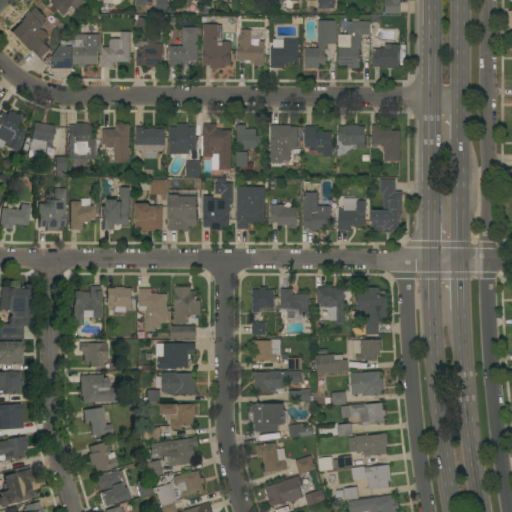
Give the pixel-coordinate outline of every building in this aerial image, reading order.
[(52,0),(85,0),(86,1),(76,11),(72,6),(65,12),(66,13),(63,16),(59,12),(60,12),(50,2),(52,0)] [(167,0),(167,11),(156,11),(156,0),(167,0)] [(334,0),(334,8),(319,8),(319,0),(334,0)] [(400,0),(400,14),(385,14),(385,0),(400,0)] [(49,9),(52,6),(57,11),(54,14),(49,9)] [(21,21),(20,20),(29,11),(30,12),(35,7),(46,18),(43,20),(45,22),(42,25),(43,25),(40,29),(41,30),(44,31),(45,31),(46,33),(47,34),(46,36),(46,38),(45,39),(38,37),(50,49),(39,60),(30,50),(28,52),(9,32),(21,21)] [(147,33),(135,29),(139,17),(151,21),(147,33)] [(347,68),(347,65),(339,65),(339,35),(347,35),(347,22),(352,22),(352,19),(359,19),(359,22),(360,22),(360,21),(371,21),(371,35),(361,35),(361,43),(360,43),(360,48),(359,48),(359,68),(347,68)] [(336,44),(325,44),(325,63),(319,63),(319,67),(315,67),(315,68),(305,68),(305,48),(318,48),(318,43),(317,43),(317,21),(336,21),(336,44)] [(218,45),(221,45),(221,41),(231,42),(230,65),(223,65),(223,68),(210,68),(210,65),(202,65),(203,24),(218,24),(218,45)] [(197,60),(189,60),(189,66),(169,66),(169,46),(182,46),(182,27),(197,27),(197,60)] [(237,60),(237,45),(240,45),(240,44),(238,43),(238,37),(240,37),(240,30),(251,30),(251,45),(258,45),(258,41),(264,41),(264,46),(263,46),(263,59),(264,59),(264,66),(254,66),(254,64),(250,64),(250,61),(237,60)] [(130,62),(114,62),(114,68),(101,67),(101,47),(109,47),(109,39),(120,39),(120,32),(130,32),(130,62)] [(99,49),(98,49),(98,64),(85,64),(85,68),(78,68),(78,64),(72,64),(72,68),(51,69),(51,60),(61,45),(67,45),(67,47),(75,47),(75,40),(81,40),(81,34),(99,35),(99,49)] [(163,44),(163,48),(162,48),(162,66),(156,66),(156,67),(143,67),(143,66),(136,66),(136,51),(137,51),(137,41),(147,41),(147,36),(163,36),(163,44)] [(270,48),(282,48),(282,42),(298,41),(298,62),(289,62),(289,63),(288,64),(284,64),(283,63),(283,62),(282,62),(283,68),(271,68),(270,48)] [(372,49),(379,49),(379,48),(384,48),(384,44),(391,44),(391,45),(399,45),(399,49),(398,49),(398,67),(392,67),(392,68),(379,68),(379,67),(372,67),(372,49)] [(0,111),(5,114),(7,111),(10,112),(10,111),(13,112),(14,111),(18,113),(19,115),(20,116),(21,116),(7,145),(4,144),(2,149),(0,148),(0,111)] [(33,122),(46,125),(46,124),(51,125),(51,126),(53,126),(50,142),(50,143),(49,148),(43,147),(42,153),(27,149),(33,122)] [(68,159),(67,138),(68,138),(68,125),(75,125),(75,124),(88,124),(88,126),(94,126),(94,143),(95,143),(95,159),(68,159)] [(129,163),(114,163),(114,148),(108,148),(105,148),(105,145),(101,145),(101,129),(115,129),(115,124),(129,124),(129,163)] [(188,124),(188,127),(197,127),(197,141),(197,151),(189,151),(189,154),(170,154),(170,127),(176,127),(176,124),(188,124)] [(231,170),(211,170),(211,157),(202,157),(202,156),(201,156),(201,136),(203,136),(203,124),(216,124),(216,129),(221,129),(221,130),(231,130),(231,170)] [(256,129),(255,136),(261,136),(261,149),(255,149),(255,150),(253,150),(253,149),(248,149),(247,167),(236,167),(236,147),(237,147),(237,133),(236,133),(236,125),(245,125),(245,129),(256,129)] [(270,125),(290,125),(290,127),(297,127),(297,149),(290,149),(290,157),(277,157),(277,155),(270,155),(270,125)] [(358,125),(358,126),(365,126),(364,149),(356,149),(356,145),(345,145),(345,144),(341,144),(341,142),(338,141),(338,126),(345,126),(345,125),(358,125)] [(399,161),(384,161),(384,150),(383,150),(383,145),(371,145),(371,125),(382,125),(382,131),(399,131),(399,161)] [(135,127),(143,127),(143,129),(151,129),(151,127),(154,127),(154,129),(164,129),(164,152),(158,152),(158,159),(141,159),(142,151),(135,151),(135,127)] [(331,132),(331,146),(332,146),(332,156),(322,156),(322,153),(316,153),(316,147),(304,147),(304,127),(317,127),(317,132),(331,132)] [(65,157),(65,177),(54,177),(54,157),(65,157)] [(199,162),(199,176),(186,176),(186,162),(199,162)] [(166,195),(150,195),(150,179),(167,180),(166,195)] [(210,231),(210,227),(203,227),(202,196),(215,196),(215,184),(217,184),(217,179),(226,179),(226,183),(233,183),(233,205),(230,205),(231,214),(230,214),(230,227),(222,227),(222,231),(210,231)] [(402,216),(398,216),(398,229),(391,229),(391,233),(383,233),(383,231),(371,231),(371,210),(383,210),(383,194),(380,194),(380,180),(395,180),(395,192),(402,192),(402,216)] [(331,230),(311,230),(311,229),(304,229),(304,193),(305,193),(305,182),(310,182),(310,184),(317,184),(317,193),(318,193),(318,205),(323,205),(323,206),(324,206),(324,204),(328,204),(328,206),(331,206),(331,230)] [(129,212),(128,212),(128,224),(113,224),(113,230),(102,230),(102,219),(101,219),(101,207),(106,207),(106,199),(117,199),(117,202),(119,202),(120,187),(129,187),(129,212)] [(264,224),(254,223),(254,224),(249,224),(249,229),(236,229),(237,187),(264,187),(264,224)] [(64,213),(63,213),(63,227),(56,227),(56,230),(44,230),(44,226),(37,226),(37,204),(43,204),(43,200),(52,200),(52,189),(64,189),(64,213)] [(197,196),(197,225),(194,225),(194,226),(191,226),(191,225),(189,225),(189,231),(182,231),(182,230),(175,230),(175,231),(168,231),(168,195),(179,195),(179,196),(197,196)] [(68,201),(79,201),(79,198),(88,198),(88,206),(93,206),(93,219),(88,219),(88,222),(81,222),(81,230),(69,230),(68,201)] [(350,225),(350,231),(338,231),(338,209),(343,209),(343,204),(356,204),(356,201),(365,201),(365,225),(350,225)] [(11,224),(10,229),(0,227),(0,207),(13,209),(13,208),(16,209),(16,210),(18,210),(19,204),(29,205),(26,226),(11,224)] [(162,229),(155,229),(155,230),(137,230),(135,230),(135,204),(149,204),(149,206),(162,206),(162,229)] [(297,228),(294,228),(294,227),(290,227),(290,228),(287,228),(287,226),(277,226),(277,223),(270,223),(270,208),(270,205),(284,205),(284,207),(286,207),(286,208),(297,207),(297,228)] [(31,325),(21,325),(21,339),(0,339),(0,324),(7,324),(7,317),(10,314),(6,310),(0,309),(0,286),(22,287),(22,284),(31,285),(31,325)] [(81,317),(81,325),(71,325),(72,305),(73,291),(79,291),(79,292),(87,292),(87,287),(99,287),(99,305),(100,305),(100,317),(81,317)] [(175,287),(190,287),(190,291),(196,291),(196,300),(200,300),(200,315),(186,315),(186,324),(175,324),(175,287)] [(274,308),(259,308),(259,312),(252,312),(252,290),(260,290),(260,287),(266,287),(266,290),(274,290),(274,308)] [(378,288),(378,307),(378,312),(372,312),(372,310),(370,310),(370,309),(357,309),(357,290),(366,290),(366,287),(378,288)] [(126,288),(126,289),(132,289),(132,305),(132,311),(124,311),(124,313),(113,313),(113,307),(109,307),(109,304),(106,304),(106,289),(113,289),(113,288),(126,288)] [(344,320),(343,320),(343,322),(341,324),(335,324),(335,320),(329,320),(329,307),(324,307),(324,304),(317,304),(317,288),(337,288),(337,289),(344,289),(344,320)] [(145,310),(138,310),(139,289),(151,289),(151,294),(167,294),(166,312),(170,312),(170,318),(166,318),(166,323),(160,323),(160,327),(155,327),(155,331),(144,331),(145,310)] [(308,315),(306,315),(306,319),(301,319),(301,321),(286,321),(286,309),(280,309),(280,289),(293,289),(293,294),(308,294),(308,315)] [(378,322),(378,334),(365,335),(365,322),(378,322)] [(266,323),(266,335),(252,335),(252,323),(266,323)] [(195,326),(195,338),(181,338),(177,337),(173,338),(171,338),(171,326),(195,326)] [(281,356),(278,356),(278,355),(277,355),(277,357),(278,357),(278,360),(277,360),(277,362),(270,362),(270,361),(252,361),(251,341),(281,340),(281,356)] [(347,340),(380,340),(380,343),(380,347),(381,351),(379,351),(379,354),(375,354),(375,360),(362,360),(362,361),(356,361),(356,359),(352,359),(352,353),(347,353),(347,340)] [(0,341),(21,341),(21,345),(23,346),(23,349),(21,350),(21,364),(0,364),(0,341)] [(82,351),(78,351),(78,343),(86,343),(86,344),(99,343),(105,343),(105,360),(103,360),(103,362),(102,362),(102,367),(89,367),(88,362),(82,362),(82,351)] [(188,352),(188,354),(190,354),(190,359),(188,359),(188,367),(176,367),(176,369),(170,369),(170,370),(168,370),(168,369),(158,369),(158,367),(157,367),(157,358),(158,358),(158,357),(156,357),(156,347),(154,347),(154,344),(156,344),(156,343),(163,344),(163,343),(188,343),(195,343),(195,352),(188,352)] [(315,355),(334,354),(334,356),(342,355),(342,360),(347,360),(348,372),(317,374),(315,355)] [(302,369),(288,369),(288,358),(301,358),(302,369)] [(301,371),(301,383),(285,383),(285,389),(276,389),(276,393),(271,393),(271,392),(255,392),(255,372),(270,372),(270,371),(301,371)] [(379,371),(380,378),(382,378),(383,390),(381,390),(381,394),(362,396),(362,394),(352,394),(350,374),(379,371)] [(18,380),(21,380),(21,386),(18,386),(18,394),(0,394),(0,372),(18,372),(18,380)] [(161,373),(175,373),(192,373),(192,382),(195,382),(195,394),(167,394),(167,392),(161,392),(161,373)] [(81,402),(81,396),(79,396),(79,375),(101,375),(101,378),(106,378),(107,379),(108,379),(108,388),(114,387),(114,401),(81,402)] [(160,401),(146,401),(146,390),(160,390),(160,401)] [(288,391),(310,391),(310,396),(313,396),(313,401),(301,401),(301,402),(288,402),(288,391)] [(345,392),(346,404),(332,405),(331,393),(345,392)] [(0,428),(0,405),(13,405),(13,404),(20,403),(20,412),(13,413),(13,414),(14,414),(14,421),(14,428),(0,428)] [(340,407),(349,406),(349,405),(365,404),(382,403),(383,410),(386,410),(386,416),(384,416),(384,421),(384,423),(367,425),(367,426),(362,426),(362,424),(353,425),(352,421),(350,421),(350,417),(342,418),(340,407)] [(160,404),(195,404),(195,416),(193,416),(193,424),(182,424),(181,429),(171,429),(171,419),(166,419),(164,415),(164,414),(160,414),(160,404)] [(254,432),(254,425),(253,425),(253,413),(251,413),(251,404),(283,404),(283,410),(284,410),(284,412),(287,411),(287,424),(284,424),(278,424),(278,431),(254,432)] [(89,421),(83,422),(82,410),(101,407),(103,420),(104,420),(104,423),(104,425),(109,424),(111,433),(91,436),(89,421)] [(290,438),(288,425),(301,423),(302,428),(308,427),(312,426),(313,434),(290,438)] [(351,423),(352,435),(335,437),(333,425),(351,423)] [(139,440),(139,433),(141,433),(141,429),(170,426),(171,437),(139,440)] [(388,445),(386,445),(387,454),(364,457),(363,451),(357,452),(350,452),(348,438),(355,437),(355,436),(367,435),(367,436),(382,434),(382,433),(386,433),(388,445)] [(0,440),(5,440),(5,439),(25,436),(25,439),(24,439),(25,442),(26,447),(25,447),(26,450),(21,451),(22,457),(9,459),(10,460),(3,461),(3,460),(0,460),(0,440)] [(150,456),(149,444),(198,437),(199,446),(194,447),(196,458),(192,458),(193,464),(164,468),(163,458),(158,459),(158,455),(150,456)] [(86,454),(89,453),(87,447),(102,442),(103,446),(105,445),(108,454),(105,455),(107,460),(114,458),(116,466),(108,468),(108,467),(95,471),(93,465),(90,466),(86,454)] [(276,443),(277,449),(284,448),(286,461),(285,461),(286,469),(265,473),(264,463),(263,463),(262,457),(257,458),(256,446),(276,443)] [(351,455),(352,466),(334,469),(332,458),(351,455)] [(311,456),(315,469),(299,474),(295,461),(311,456)] [(368,460),(388,457),(388,462),(368,465),(368,460)] [(145,462),(158,460),(159,464),(161,464),(162,474),(148,477),(145,462)] [(391,480),(388,481),(388,487),(370,489),(369,489),(368,486),(369,486),(369,483),(368,483),(368,480),(368,478),(353,480),(351,468),(364,466),(364,467),(368,467),(389,465),(391,480)] [(33,497),(20,501),(20,502),(14,503),(14,502),(6,505),(6,506),(1,508),(0,506),(0,491),(3,491),(1,484),(3,483),(2,476),(31,468),(34,480),(29,482),(33,497)] [(101,507),(97,494),(98,493),(93,477),(115,471),(115,472),(120,470),(128,499),(101,507)] [(198,470),(200,478),(203,477),(205,483),(202,484),(204,492),(182,497),(181,492),(180,492),(178,485),(175,486),(173,477),(198,470)] [(296,499),(297,500),(290,502),(290,501),(273,506),(274,506),(271,507),(271,505),(269,505),(268,500),(268,499),(268,497),(267,497),(266,494),(267,494),(266,490),(265,491),(264,487),(283,482),(283,481),(299,476),(301,486),(299,487),(302,498),(296,499)] [(151,493),(139,497),(138,496),(136,496),(134,487),(135,486),(134,484),(136,484),(135,482),(144,480),(144,481),(148,480),(151,493)] [(175,501),(172,502),(175,511),(160,511),(154,491),(152,491),(151,489),(169,483),(175,501)] [(358,498),(345,500),(344,497),(339,497),(338,491),(339,491),(339,489),(342,489),(342,491),(343,491),(343,489),(357,487),(358,498)] [(326,500),(321,501),(321,502),(308,506),(304,495),(322,489),(326,500)] [(393,495),(394,503),(398,502),(399,508),(395,509),(395,511),(370,511),(363,511),(349,511),(348,502),(393,495)] [(42,511),(24,511),(23,506),(38,501),(40,508),(41,508),(42,511)] [(179,511),(209,503),(211,511),(179,511)]
